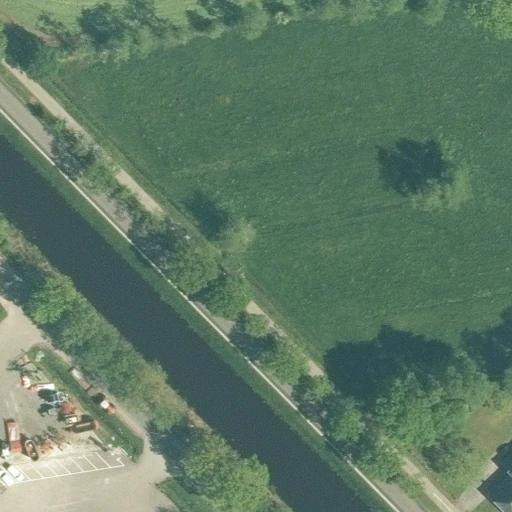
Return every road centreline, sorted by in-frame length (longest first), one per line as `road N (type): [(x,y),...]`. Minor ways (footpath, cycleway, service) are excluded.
road 1 (secondary): [(411,511),(0,97)]
road 2 (unclassified): [(230,511),(0,279)]
